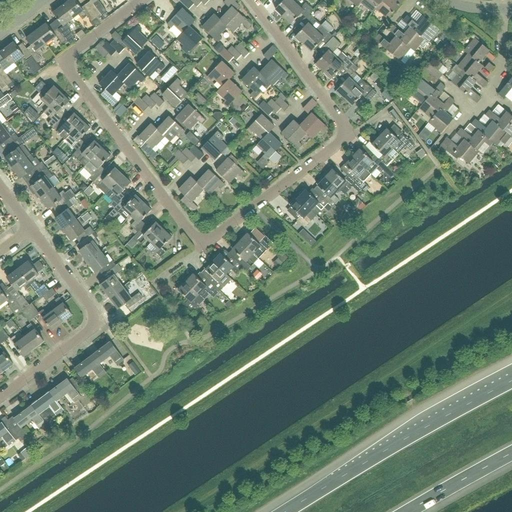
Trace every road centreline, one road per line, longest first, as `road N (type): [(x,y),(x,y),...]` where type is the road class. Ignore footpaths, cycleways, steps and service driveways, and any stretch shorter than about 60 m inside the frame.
road 1 (residential): [(202,244),(350,135),(251,0)]
road 2 (residential): [(140,0),(70,55),(70,72),(202,244)]
road 3 (motorway): [(511,380),(285,511)]
road 4 (residential): [(0,398),(100,323),(30,229)]
road 5 (motorway): [(405,511),(511,453)]
